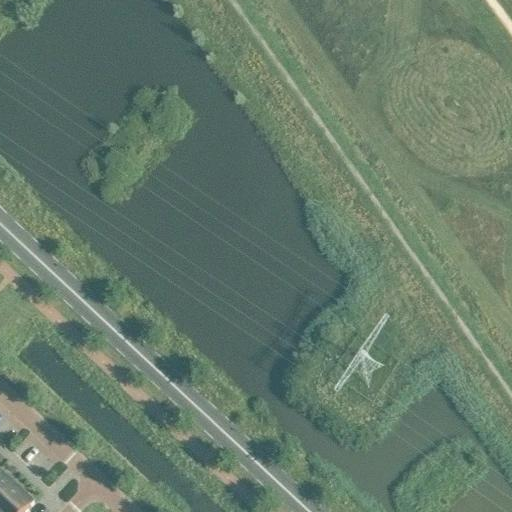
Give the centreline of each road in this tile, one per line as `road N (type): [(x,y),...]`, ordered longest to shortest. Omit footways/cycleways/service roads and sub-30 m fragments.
road 1 (tertiary): [(308,511),(0,224)]
road 2 (residential): [(97,482),(0,390)]
